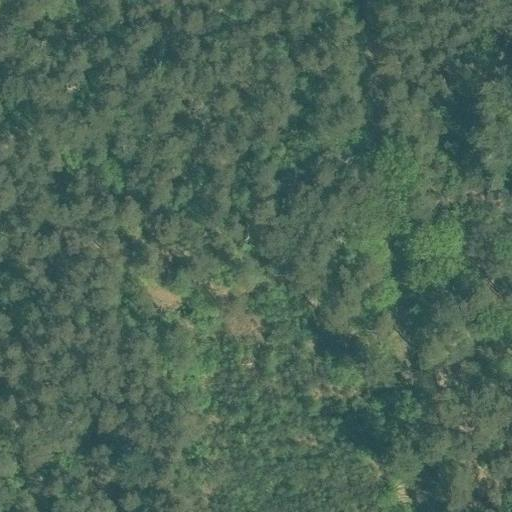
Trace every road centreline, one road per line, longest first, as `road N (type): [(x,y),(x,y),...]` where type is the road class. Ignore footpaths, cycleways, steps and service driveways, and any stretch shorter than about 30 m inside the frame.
road 1 (track): [(365,0),(427,511)]
road 2 (track): [(0,272),(206,301),(406,281)]
